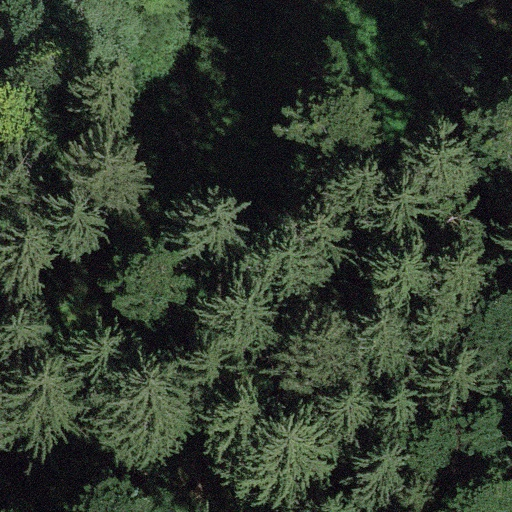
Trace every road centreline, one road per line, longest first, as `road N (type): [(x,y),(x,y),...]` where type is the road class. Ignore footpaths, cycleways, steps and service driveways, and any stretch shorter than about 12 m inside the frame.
road 1 (track): [(473,511),(511,148)]
road 2 (residential): [(0,173),(147,61),(185,0)]
road 3 (track): [(0,125),(63,71),(119,0)]
